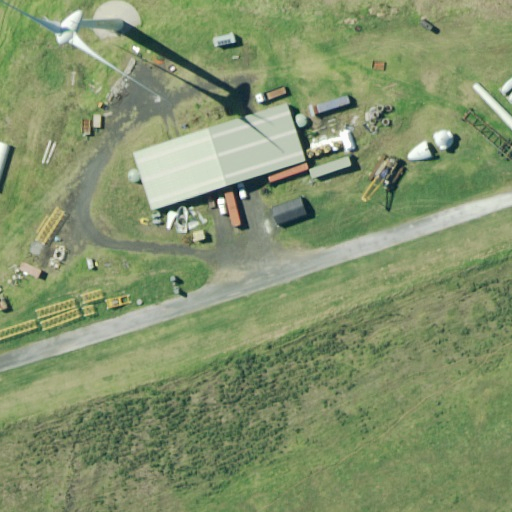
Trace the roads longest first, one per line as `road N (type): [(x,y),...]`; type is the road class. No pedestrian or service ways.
road 1 (track): [(0,366),(511,206)]
road 2 (track): [(306,270),(155,249),(97,222),(94,197),(111,151),(143,118),(193,98),(318,73)]
